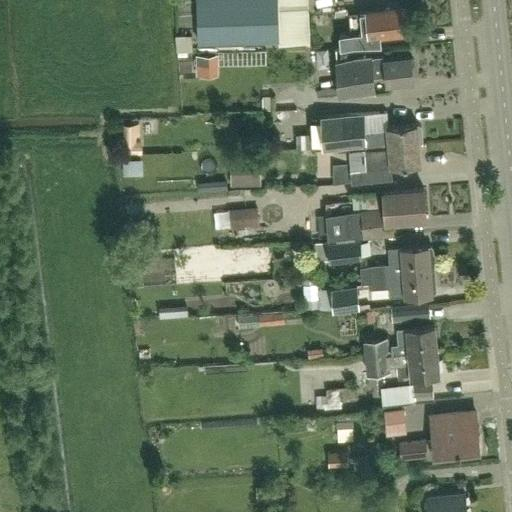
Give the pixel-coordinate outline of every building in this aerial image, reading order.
[(196,0),(197,43),(279,41),(279,45),(309,44),(308,0),(196,0)] [(360,12),(362,33),(339,35),(341,48),(381,47),(380,36),(408,33),(406,8),(360,12)] [(203,80),(226,78),(224,55),(201,57),(203,80)] [(386,84),(413,81),(411,57),(384,60),(384,62),(342,66),(345,100),(375,97),(373,77),(385,75),(386,84)] [(338,88),(316,90),(317,98),(338,96),(338,88)] [(417,123),(389,126),(388,113),(364,115),(364,114),(313,116),(314,133),(296,134),(296,149),(314,149),(314,148),(323,148),(323,151),(367,148),(419,144),(419,142),(421,142),(422,140),(421,127),(419,125),(417,125),(417,123)] [(324,166),(331,166),(333,184),(369,181),(392,179),(391,167),(421,164),(419,144),(367,148),(323,151),(323,153),(315,154),(316,165),(324,165),(324,166)] [(147,174),(147,160),(127,160),(127,174),(147,174)] [(266,184),(265,161),(237,162),(239,185),(266,184)] [(391,220),(426,217),(424,188),(383,191),(384,210),(351,213),(346,218),(347,231),(352,235),(392,232),(391,220)] [(233,213),(234,234),(266,233),(265,212),(233,213)] [(328,241),(329,259),(362,257),(360,239),(328,241)] [(390,264),(376,265),(361,266),(362,274),(430,269),(428,245),(389,248),(390,264)] [(362,282),(371,281),(372,288),(389,287),(389,297),(432,293),(430,269),(362,274),(362,282)] [(333,309),(359,307),(357,286),(332,288),(333,309)] [(310,301),(323,303),(324,289),(312,287),(310,301)] [(187,302),(158,304),(159,316),(188,314),(187,302)] [(245,327),(259,325),(297,322),(295,310),(283,311),(282,305),(252,307),(252,314),(245,314),(245,327)] [(392,309),(393,322),(423,319),(421,306),(392,309)] [(409,352),(437,350),(435,325),(407,327),(407,328),(398,329),(399,343),(408,343),(409,352)] [(368,374),(389,372),(386,338),(364,340),(368,374)] [(411,377),(440,375),(437,350),(409,352),(410,361),(397,362),(398,378),(411,376),(411,377)] [(413,401),(413,397),(433,395),(432,382),(412,384),(402,385),(383,387),(385,404),(413,401)] [(346,399),(334,398),(334,413),(346,413),(346,399)] [(388,410),(389,433),(410,432),(409,409),(388,410)] [(476,412),(462,413),(431,416),(435,456),(480,452),(476,412)] [(427,439),(400,441),(401,458),(428,456),(427,439)] [(428,511),(466,511),(465,494),(427,497),(428,511)]
